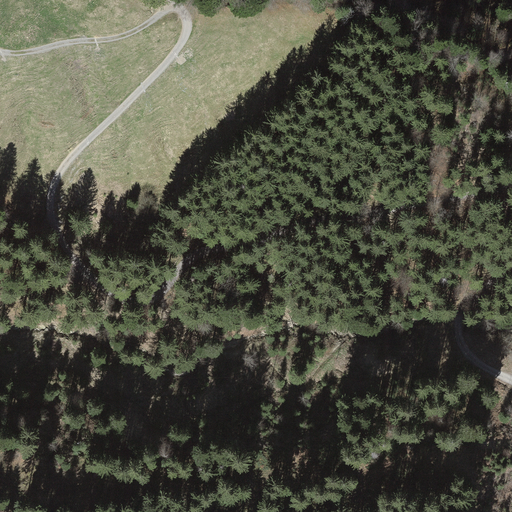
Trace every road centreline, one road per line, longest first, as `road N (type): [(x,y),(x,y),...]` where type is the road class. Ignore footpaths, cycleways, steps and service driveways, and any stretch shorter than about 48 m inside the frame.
road 1 (track): [(511,180),(223,249),(191,263),(169,286),(128,288),(67,238),(52,197),(63,156),(186,34),(178,4)]
road 2 (track): [(178,4),(130,34),(0,48)]
road 3 (track): [(511,379),(472,347),(454,317),(472,292),(511,274)]
